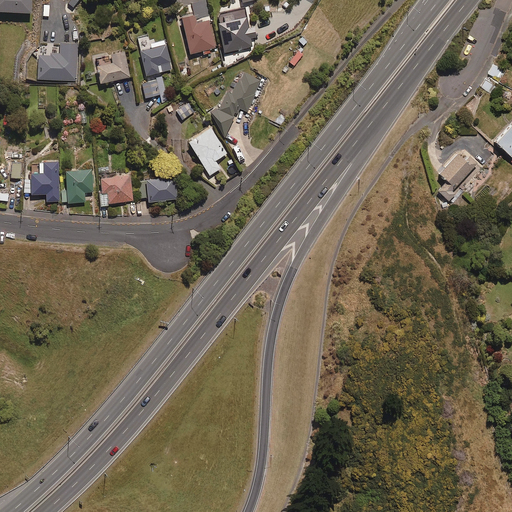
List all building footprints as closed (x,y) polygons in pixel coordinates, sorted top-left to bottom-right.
[(29,0),(0,0),(0,9),(29,11),(29,0)] [(243,7),(214,13),(222,51),(251,46),(249,37),(255,36),(252,26),(247,27),(243,7)] [(194,22),(192,12),(179,16),(188,53),(201,50),(202,54),(209,52),(208,49),(214,47),(207,18),(194,22)] [(149,43),(147,34),(136,36),(144,74),(170,69),(164,40),(149,43)] [(77,42),(59,41),(58,53),(48,52),(48,55),(37,54),(36,79),(76,80),(77,42)] [(110,61),(106,62),(104,54),(93,56),(97,82),(129,77),(125,49),(109,52),(110,61)] [(303,53),(298,49),(288,61),(293,65),(303,53)] [(261,80),(244,73),(232,93),(227,92),(219,110),(216,108),(211,111),(225,138),(235,118),(233,117),(235,112),(238,113),(240,109),(247,112),(261,80)] [(168,101),(161,78),(141,84),(144,98),(159,93),(161,103),(168,101)] [(193,111),(188,102),(175,110),(181,119),(193,111)] [(511,155),(511,123),(494,140),(511,156),(511,155)] [(211,128),(189,143),(210,176),(221,169),(215,162),(227,153),(211,128)] [(239,149),(233,152),(238,162),(243,159),(239,149)] [(455,193),(451,189),(476,162),(468,154),(463,159),(456,152),(438,172),(446,179),(435,191),(447,202),(455,193)] [(60,202),(58,160),(42,161),(42,172),(30,172),(31,194),(45,194),(46,203),(60,202)] [(20,162),(11,162),(10,177),(19,178),(20,162)] [(94,191),(92,168),(65,170),(66,190),(62,190),(63,203),(85,202),(84,192),(94,191)] [(130,175),(100,179),(102,194),(108,193),(110,204),(133,201),(130,175)] [(175,177),(147,181),(150,202),(178,199),(175,177)]
